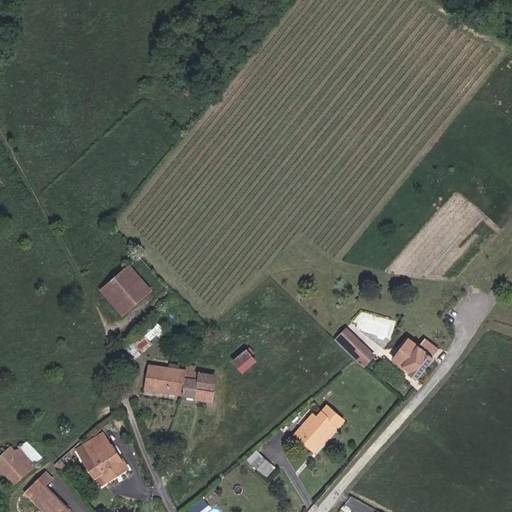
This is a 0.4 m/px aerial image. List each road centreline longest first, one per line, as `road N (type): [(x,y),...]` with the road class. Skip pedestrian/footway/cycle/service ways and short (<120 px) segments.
road 1 (track): [(0,129),(110,336),(120,382)]
road 2 (residential): [(321,511),(483,308)]
road 3 (residential): [(175,511),(120,382)]
